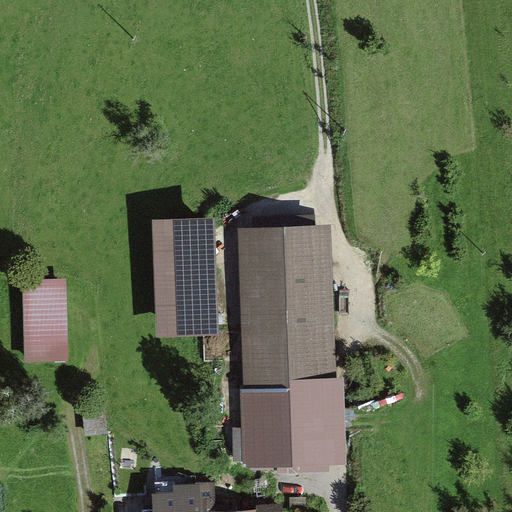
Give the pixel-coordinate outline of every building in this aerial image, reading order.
[(218,220),(155,221),(158,339),(221,337),(218,220)] [(336,464),(328,237),(241,240),(249,467),(336,464)] [(69,284),(21,286),(24,358),(72,356),(69,284)] [(104,408),(85,411),(90,439),(109,436),(104,408)] [(155,511),(284,511),(283,494),(249,496),(250,505),(217,507),(215,480),(173,483),(173,497),(155,498),(155,511)]
